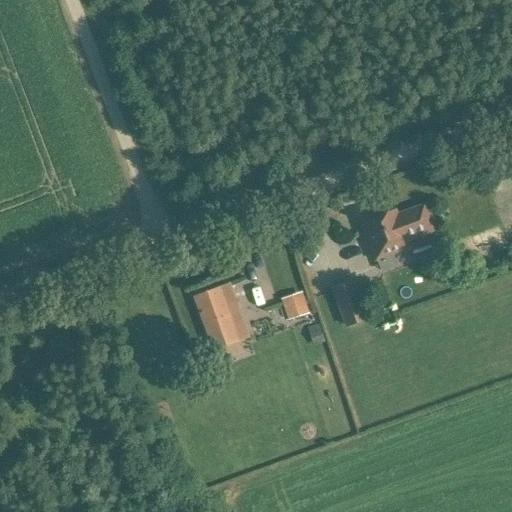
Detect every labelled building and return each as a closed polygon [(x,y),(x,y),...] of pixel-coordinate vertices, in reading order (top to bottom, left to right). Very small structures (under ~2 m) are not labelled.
[(437,232),(434,223),(427,204),(397,215),(396,210),(364,222),(378,261),(379,260),(382,270),(398,265),(394,255),(412,249),(410,242),(437,232)] [(333,288),(347,326),(368,318),(354,280),(333,288)] [(196,297),(203,316),(215,349),(239,340),(235,329),(246,325),(231,284),(196,297)] [(283,298),(289,319),(309,313),(302,292),(283,298)] [(308,327),(314,344),(325,340),(319,324),(308,327)]
